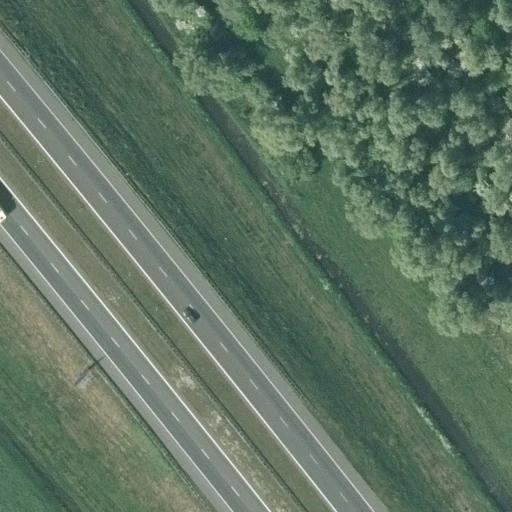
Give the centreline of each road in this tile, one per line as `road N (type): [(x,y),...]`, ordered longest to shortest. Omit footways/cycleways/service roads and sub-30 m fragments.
road 1 (motorway): [(354,511),(0,75)]
road 2 (motorway): [(0,206),(247,511)]
